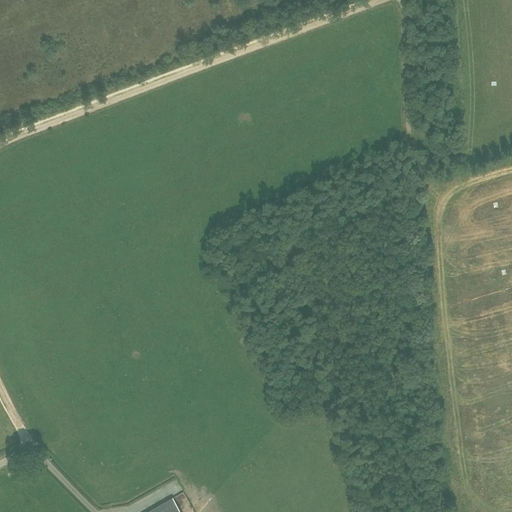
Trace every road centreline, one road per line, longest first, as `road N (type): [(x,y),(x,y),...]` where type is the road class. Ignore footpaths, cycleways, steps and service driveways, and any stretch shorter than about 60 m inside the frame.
road 1 (track): [(402,0),(424,511)]
road 2 (track): [(0,145),(380,0)]
road 3 (unclassified): [(0,463),(33,447),(95,511)]
